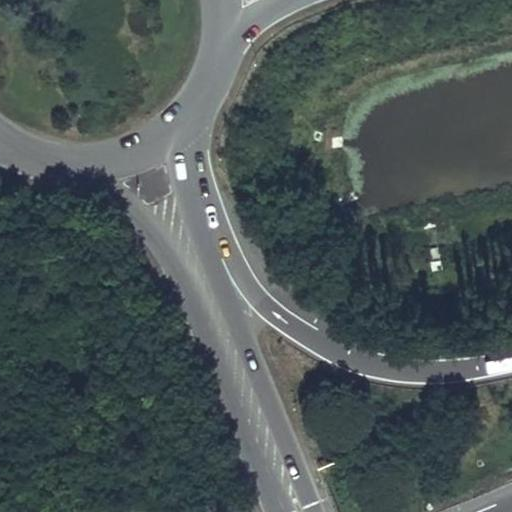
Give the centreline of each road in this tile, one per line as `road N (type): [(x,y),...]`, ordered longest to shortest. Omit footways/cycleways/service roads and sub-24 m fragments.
road 1 (primary): [(77,161),(140,217),(166,253),(274,511)]
road 2 (motorway): [(511,357),(417,370),(361,362),(281,318),(214,241)]
road 3 (primary): [(313,511),(243,340),(214,241)]
road 4 (primary): [(214,241),(195,194),(188,111)]
road 5 (primary): [(77,161),(138,148),(188,111)]
